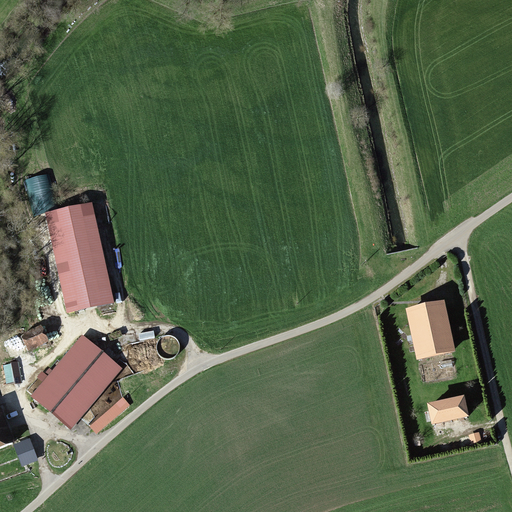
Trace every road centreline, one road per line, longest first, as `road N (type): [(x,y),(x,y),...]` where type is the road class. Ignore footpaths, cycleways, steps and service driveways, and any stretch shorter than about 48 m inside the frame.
road 1 (unclassified): [(511,198),(351,309),(178,380),(25,511)]
road 2 (track): [(48,491),(21,387),(75,332),(94,325),(170,330),(204,365)]
road 3 (track): [(460,233),(511,466)]
